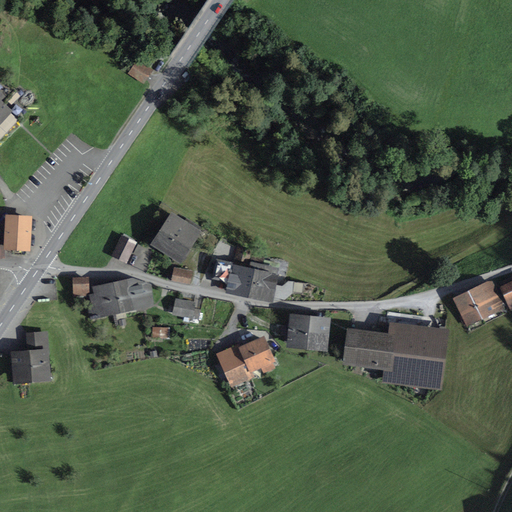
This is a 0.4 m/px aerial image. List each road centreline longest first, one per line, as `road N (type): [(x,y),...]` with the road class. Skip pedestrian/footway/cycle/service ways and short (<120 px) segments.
road 1 (residential): [(41,263),(303,305),(387,304),(511,267)]
road 2 (primary): [(221,0),(41,263)]
road 3 (track): [(377,304),(511,221)]
